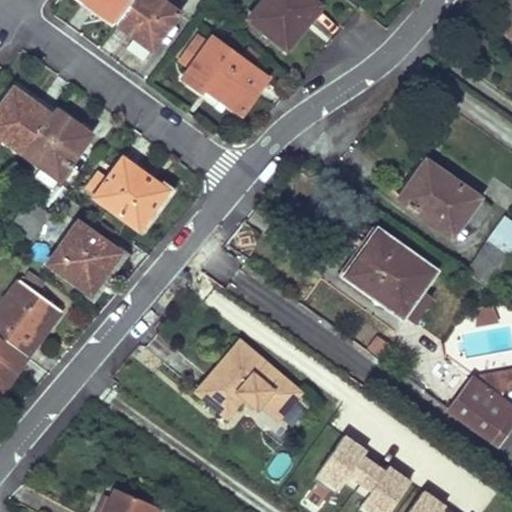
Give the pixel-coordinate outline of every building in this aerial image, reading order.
[(84,0),(115,23),(131,0),(84,0)] [(131,0),(115,23),(151,49),(178,12),(161,0),(131,0)] [(314,0),(261,0),(247,18),(285,48),(320,4),(314,0)] [(240,113),(267,77),(211,37),(208,42),(199,35),(180,61),(189,67),(182,77),(199,90),(202,86),(240,113)] [(249,46),(243,53),(254,60),(259,53),(249,46)] [(12,87),(0,103),(0,136),(21,152),(53,107),(39,97),(35,103),(27,98),(12,87)] [(32,91),(27,98),(35,103),(39,97),(32,91)] [(53,107),(21,152),(35,161),(29,170),(52,187),(90,133),(53,107)] [(94,175),(84,189),(137,228),(165,189),(121,157),(103,182),(94,175)] [(421,157),(418,161),(438,176),(441,172),(421,157)] [(491,207),(441,172),(438,176),(418,161),(393,197),(451,237),(464,218),(477,228),(491,207)] [(29,198),(10,224),(31,239),(50,213),(29,198)] [(511,253),(511,221),(504,215),(465,271),(505,299),(508,294),(491,284),(511,253)] [(48,261),(47,263),(90,293),(119,252),(77,221),(60,245),(50,238),(38,254),(48,261)] [(376,229),(343,276),(402,317),(403,316),(422,288),(435,270),(376,229)] [(18,278),(0,303),(0,338),(26,357),(60,309),(37,292),(43,283),(27,271),(21,280),(18,278)] [(432,296),(422,288),(403,316),(413,323),(432,296)] [(493,301),(474,306),(478,322),(497,317),(493,301)] [(0,392),(26,357),(0,338),(0,392)] [(299,392),(239,341),(196,392),(226,417),(243,396),(256,407),(259,403),(277,418),(299,392)] [(497,397),(511,377),(511,371),(471,378),(497,397)] [(471,378),(448,410),(497,445),(511,423),(511,407),(497,397),(471,378)] [(353,508),(358,511),(387,511),(411,474),(341,430),(310,478),(334,493),(345,477),(365,490),(353,508)] [(154,504),(113,487),(109,498),(104,509),(98,506),(95,511),(151,511),(153,507),(154,504)] [(468,511),(409,489),(399,511),(468,511)] [(103,495),(98,506),(104,509),(109,498),(103,495)]
